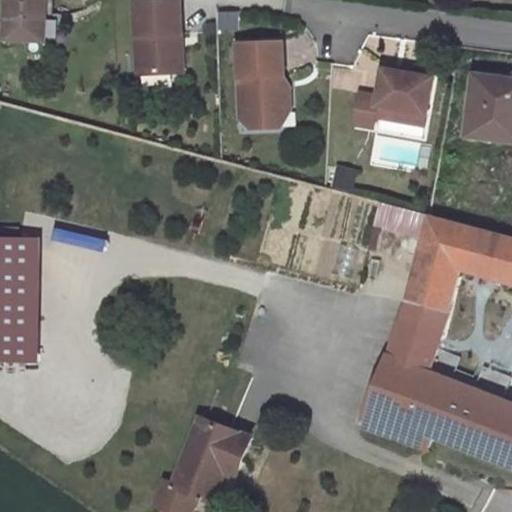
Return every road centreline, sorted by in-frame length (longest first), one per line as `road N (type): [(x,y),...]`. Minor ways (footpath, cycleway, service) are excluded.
road 1 (unknown): [(511,488),(341,436),(296,375)]
road 2 (residential): [(511,38),(295,5)]
